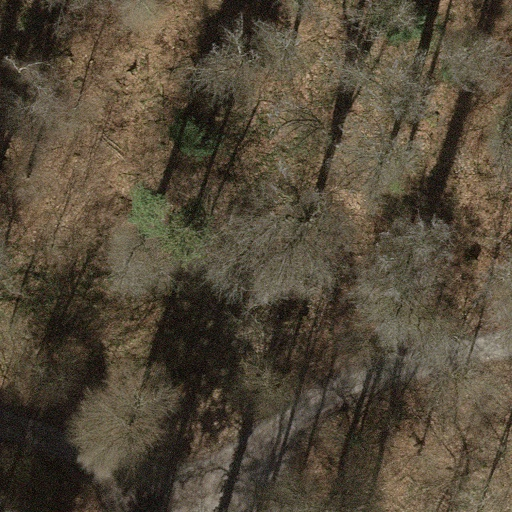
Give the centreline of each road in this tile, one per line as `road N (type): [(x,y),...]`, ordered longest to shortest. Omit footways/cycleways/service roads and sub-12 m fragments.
road 1 (track): [(166,475),(352,380),(511,346)]
road 2 (track): [(0,416),(166,475)]
